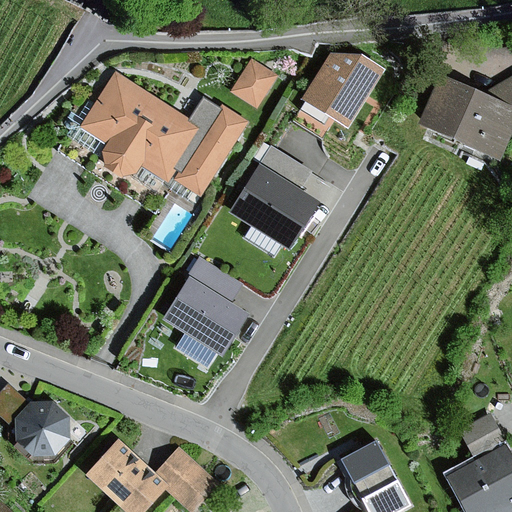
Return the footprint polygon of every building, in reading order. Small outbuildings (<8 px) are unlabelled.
[(363,52),(333,50),(304,97),(308,99),(336,117),(350,126),(367,99),(387,68),(363,52)] [(278,75),(251,58),(230,91),(257,108),(278,75)] [(511,104),(483,92),(442,74),(422,122),(501,159),(511,133),(511,104)] [(190,121),(116,75),(83,128),(107,143),(103,150),(105,165),(123,177),(137,173),(142,166),(168,182),(176,169),(201,128),(190,121)] [(511,76),(483,92),(511,104),(511,76)] [(249,121),(223,105),(221,108),(205,98),(190,121),(201,128),(176,169),(179,171),(174,179),(202,196),(249,121)] [(336,117),(308,99),(294,121),(323,139),(336,117)] [(272,145),(261,161),(303,188),(314,171),(272,145)] [(230,210),(292,249),(323,201),(303,188),(261,161),(230,210)] [(172,249),(193,217),(177,206),(156,238),(172,249)] [(201,259),(191,276),(231,302),(242,285),(201,259)] [(164,318),(225,356),(251,314),(231,302),(191,276),(164,318)] [(17,416),(29,402),(9,383),(0,392),(0,413),(18,429),(17,416)] [(55,399),(31,400),(29,402),(17,416),(18,429),(18,440),(35,454),(57,454),(72,436),(71,415),(55,399)] [(491,413),(460,430),(475,458),(506,442),(491,413)] [(155,472),(119,438),(87,472),(129,511),(144,511),(170,485),(155,472)] [(358,449),(342,458),(371,511),(393,511),(412,502),(378,439),(358,449)] [(475,458),(447,473),(467,511),(511,511),(511,448),(508,441),(506,442),(475,458)] [(440,442),(423,446),(425,455),(442,451),(440,442)] [(204,468),(179,446),(155,472),(170,485),(179,495),(204,468)] [(219,483),(204,468),(179,495),(195,509),(219,483)] [(13,511),(2,503),(0,504),(0,511),(13,511)]
